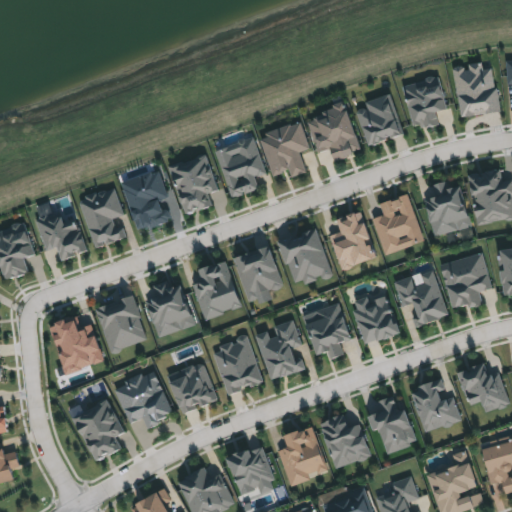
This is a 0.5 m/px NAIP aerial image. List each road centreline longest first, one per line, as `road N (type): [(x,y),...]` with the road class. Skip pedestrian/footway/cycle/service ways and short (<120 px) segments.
road 1 (residential): [(511,132),(449,139),(39,294)]
road 2 (residential): [(71,511),(196,438),(511,329)]
road 3 (residential): [(39,294),(46,442),(88,511)]
